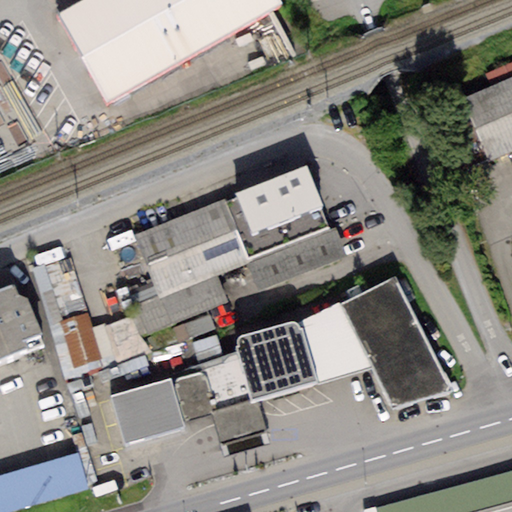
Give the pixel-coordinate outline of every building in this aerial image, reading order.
[(282,10),(276,0),(97,0),(64,19),(113,105),(282,10)] [(511,151),(511,81),(467,101),(492,160),(511,151)] [(344,260),(308,170),(226,202),(238,234),(251,267),(261,293),(344,260)] [(238,234),(226,202),(136,238),(148,270),(238,234)] [(238,234),(148,270),(160,299),(136,309),(148,339),(229,307),(218,280),(251,267),(238,234)] [(395,280),(342,309),(373,372),(393,414),(454,396),(395,280)] [(13,292),(0,297),(0,368),(46,348),(27,304),(18,302),(13,292)] [(339,305),(294,328),(297,329),(299,331),(300,335),(303,334),(318,387),(373,372),(342,309),(339,305)] [(90,318),(56,328),(69,370),(103,360),(90,318)] [(294,328),(291,329),(240,343),(239,346),(238,349),(239,353),(237,354),(238,359),(205,367),(200,369),(198,373),(199,377),(180,381),(178,383),(176,388),(186,423),(211,417),(257,403),(318,387),(303,334),(300,335),(299,331),(297,329),(294,328)] [(170,384),(111,401),(125,448),(184,431),(170,384)] [(264,425),(257,403),(211,417),(217,437),(224,460),(270,446),(264,425)] [(80,456),(0,478),(0,511),(18,511),(90,493),(80,456)] [(511,471),(376,508),(377,511),(479,511),(511,503),(511,471)]
